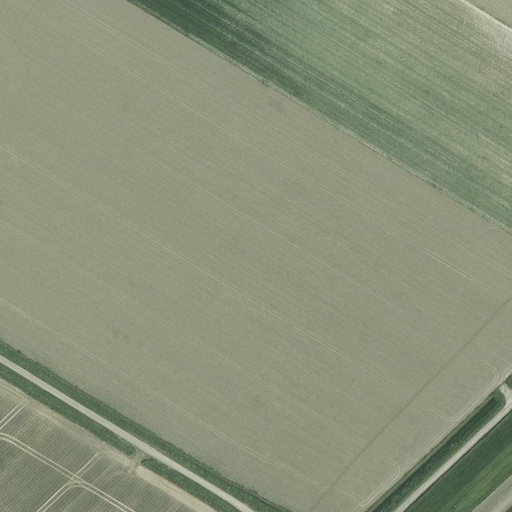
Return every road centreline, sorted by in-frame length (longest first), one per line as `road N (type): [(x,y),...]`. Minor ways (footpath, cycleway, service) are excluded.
road 1 (unclassified): [(246,511),(0,360)]
road 2 (unclassified): [(397,511),(511,405)]
